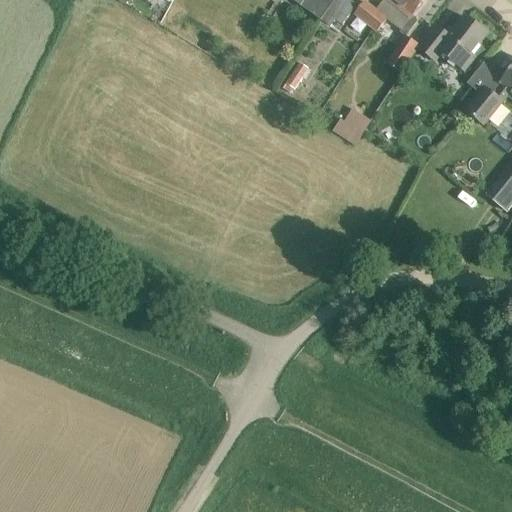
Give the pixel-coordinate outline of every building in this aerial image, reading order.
[(289,0),(323,23),(338,0),(289,0)] [(343,26),(356,5),(348,0),(338,0),(323,23),(330,29),(335,21),(343,26)] [(412,20),(427,0),(385,0),(377,10),(365,25),(376,34),(397,8),(412,20)] [(365,25),(377,10),(365,1),(353,16),(365,25)] [(473,54),(475,51),(488,35),(465,17),(454,32),(449,29),(445,34),(436,27),(419,49),(418,48),(416,50),(417,51),(435,64),(441,55),(464,74),(476,58),(473,54)] [(416,50),(418,48),(404,38),(386,65),(402,75),(417,51),(416,50)] [(309,69),(300,64),(283,90),(290,94),(292,90),(295,91),(309,69)] [(511,69),(505,79),(487,65),(486,64),(484,65),(483,65),(470,82),(469,84),(469,85),(470,86),(480,94),(465,112),(483,127),(510,93),(511,93),(511,69)] [(355,146),(362,136),(372,122),(352,110),(344,122),(341,121),(333,132),(355,146)]
